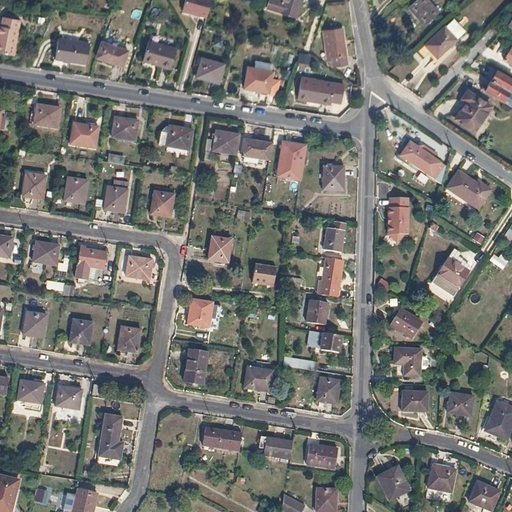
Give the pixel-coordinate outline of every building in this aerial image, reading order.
[(183,0),(181,12),(204,18),(209,0),(183,0)] [(300,0),(282,0),(281,3),(276,1),(276,0),(268,0),(266,9),(295,18),(300,0)] [(437,14),(425,0),(416,0),(407,8),(422,26),(437,14)] [(0,54),(12,57),(18,21),(1,18),(0,25),(0,54)] [(463,33),(452,20),(424,46),(436,59),(463,33)] [(346,65),(343,48),(341,48),(340,42),(343,41),(341,29),(321,32),(326,60),(330,60),(331,67),(346,65)] [(88,44),(57,39),(53,61),(84,66),(88,44)] [(174,49),(147,42),(141,62),(169,70),(174,49)] [(100,43),(95,59),(121,67),(127,52),(100,43)] [(511,46),(511,47),(502,61),(511,66),(511,46)] [(298,61),(308,63),(310,54),(300,52),(298,61)] [(222,65),(197,58),(195,65),(198,66),(195,78),(217,84),(222,65)] [(271,72),(246,68),(243,89),(268,94),(271,72)] [(511,81),(495,71),(490,81),(508,92),(511,85),(511,81)] [(297,99),(307,101),(307,97),(319,100),(319,103),(329,104),(329,101),(339,103),(342,85),(300,78),(297,99)] [(508,92),(490,81),(484,92),(502,102),(508,92)] [(473,132),(489,107),(466,92),(462,100),(466,103),(455,120),(473,132)] [(511,108),(511,94),(508,92),(502,102),(511,108)] [(36,106),(35,113),(33,126),(56,129),(59,110),(36,106)] [(134,143),(137,123),(113,119),(111,139),(134,143)] [(94,150),(98,128),(72,125),(69,146),(94,150)] [(192,131),(168,128),(167,135),(160,134),(158,146),(164,147),(164,148),(177,150),(176,155),(187,157),(192,131)] [(235,156),(238,136),(215,133),(214,136),(211,136),(211,139),(214,140),(211,152),(235,156)] [(210,142),(203,141),(200,161),(207,162),(208,155),(210,142)] [(268,162),(271,146),(243,141),(240,157),(243,158),(254,160),(268,162)] [(440,185),(444,168),(408,143),(399,157),(440,185)] [(300,179),(304,148),(281,144),(276,175),(300,179)] [(107,164),(121,167),(123,159),(108,157),(107,164)] [(341,192),(342,168),(322,168),(322,192),(341,192)] [(490,191),(482,186),(480,188),(476,185),(463,177),(458,173),(446,190),(477,210),(490,191)] [(41,201),(45,178),(25,175),(21,198),(41,201)] [(83,206),(86,183),(66,180),(63,203),(83,206)] [(123,215),(128,184),(113,182),(112,189),(106,188),(103,212),(123,215)] [(169,219),(173,192),(153,189),(149,216),(169,219)] [(390,237),(398,244),(404,237),(407,237),(407,201),(389,201),(389,211),(387,211),(387,237),(390,237)] [(340,254),(344,225),(333,223),(332,228),(328,227),(328,230),(325,230),(323,251),(340,254)] [(434,234),(437,229),(431,225),(428,229),(434,234)] [(511,227),(511,226),(502,239),(508,244),(511,237),(511,227)] [(477,232),(473,239),(481,244),(485,237),(477,232)] [(397,246),(398,244),(390,237),(387,237),(397,246)] [(17,259),(20,241),(0,238),(0,258),(9,260),(9,257),(17,259)] [(226,265),(230,241),(210,238),(207,262),(226,265)] [(55,267),(58,247),(35,243),(35,247),(32,247),(31,252),(34,252),(32,264),(55,267)] [(101,284),(105,254),(79,250),(74,280),(77,280),(76,284),(82,284),(83,281),(101,284)] [(452,251),(447,259),(468,274),(470,270),(457,259),(459,256),(452,251)] [(499,251),(492,262),(503,269),(510,258),(499,251)] [(148,282),(151,262),(128,258),(125,278),(148,282)] [(468,274),(447,259),(430,284),(452,298),(468,274)] [(336,299),(342,262),(325,260),(321,282),(319,282),(317,296),(336,299)] [(275,268),(254,265),(251,284),(273,287),(275,268)] [(381,280),(376,288),(385,294),(390,286),(381,280)] [(299,284),(287,282),(286,290),(298,291),(299,284)] [(62,297),(72,298),(74,289),(64,287),(62,297)] [(208,329),(212,304),(190,301),(186,326),(208,329)] [(326,305),(309,302),(305,324),(323,326),(326,305)] [(410,340),(420,323),(400,310),(390,327),(410,340)] [(42,340),(45,317),(26,313),(22,337),(42,340)] [(88,347),(92,324),(72,321),(68,344),(88,347)] [(137,354),(140,331),(120,328),(116,351),(137,354)] [(336,354),(339,337),(322,334),(313,333),(307,332),(305,347),(319,350),(319,352),(336,354)] [(419,378),(420,351),(394,349),(393,365),(403,366),(403,377),(419,378)] [(202,386),(207,355),(187,352),(182,383),(202,386)] [(282,368),(312,372),(313,363),(283,359),(282,368)] [(268,394),(272,372),(246,369),(243,389),(268,394)] [(335,405),(339,382),(319,379),(316,403),(335,405)] [(39,405),(43,386),(19,382),(16,402),(39,405)] [(77,411),(81,391),(58,388),(55,408),(77,411)] [(426,413),(427,394),(402,393),(401,412),(426,413)] [(469,418),(472,398),(449,394),(446,414),(469,418)] [(506,441),(511,426),(511,410),(496,403),(484,432),(506,441)] [(119,468),(123,445),(117,444),(122,418),(104,416),(96,464),(119,468)] [(240,435),(204,429),(201,447),(237,452),(240,435)] [(289,461),(291,443),(260,438),(258,449),(263,450),(262,457),(289,461)] [(333,470),(337,450),(308,446),(305,466),(333,470)] [(450,494),(455,472),(432,467),(427,489),(450,494)] [(387,476),(386,474),(378,478),(389,500),(406,491),(397,471),(387,476)] [(0,511),(10,511),(18,482),(0,477),(0,511)] [(488,511),(490,511),(499,493),(476,483),(468,503),(488,511)] [(35,501),(43,502),(46,489),(38,487),(35,501)] [(92,511),(96,495),(77,491),(76,498),(73,508),(72,511),(92,511)] [(334,511),(335,491),(315,491),(314,511),(334,511)] [(76,498),(67,496),(65,506),(73,508),(76,498)] [(301,511),(304,508),(283,497),(280,511),(301,511)]
